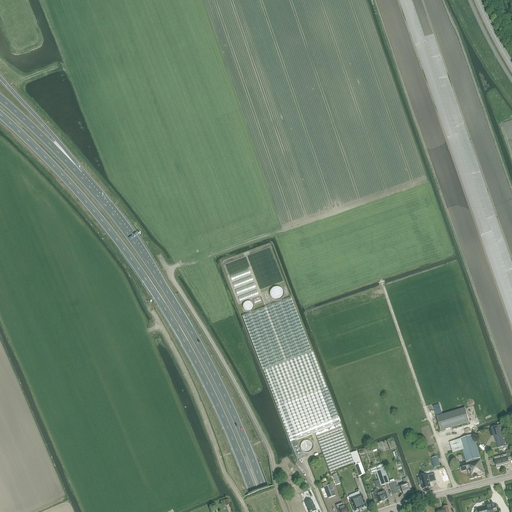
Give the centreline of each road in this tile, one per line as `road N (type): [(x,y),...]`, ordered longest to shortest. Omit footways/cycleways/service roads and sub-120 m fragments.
road 1 (trunk): [(0,114),(85,200),(162,305),(208,386),(260,511)]
road 2 (trunk): [(273,511),(193,334),(78,173)]
road 3 (tertiary): [(383,511),(511,476)]
road 4 (trunk): [(78,173),(0,76)]
